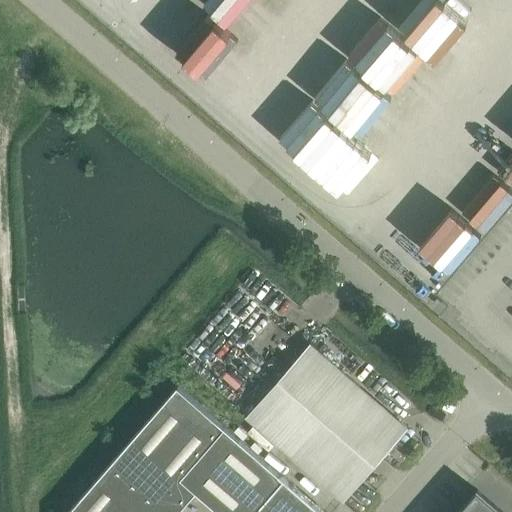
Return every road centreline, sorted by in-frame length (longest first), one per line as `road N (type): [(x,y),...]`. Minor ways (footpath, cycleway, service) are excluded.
road 1 (unclassified): [(38,0),(496,394)]
road 2 (unclassified): [(395,511),(496,394)]
